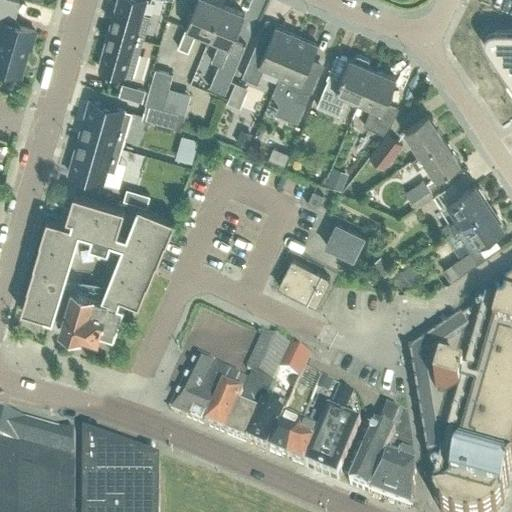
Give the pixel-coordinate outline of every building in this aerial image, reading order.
[(0,0),(0,6),(21,11),(23,0),(0,0)] [(143,38),(150,13),(143,11),(145,0),(117,0),(109,28),(143,38)] [(215,0),(196,0),(178,45),(188,49),(196,31),(209,36),(223,3),(215,0)] [(223,3),(209,36),(219,40),(211,59),(219,62),(210,85),(225,91),(245,44),(233,39),(244,12),(223,3)] [(258,38),(242,75),(257,81),(264,66),(280,72),(296,34),(275,25),(268,42),(258,38)] [(484,36),(484,42),(486,45),(511,84),(511,27),(495,28),(491,29),(488,30),(484,36)] [(132,75),(143,38),(109,28),(98,66),(132,75)] [(280,72),(273,89),(287,95),(280,110),(299,118),(319,71),(308,66),(317,43),(296,34),(280,72)] [(1,63),(38,63),(38,53),(15,53),(15,46),(1,45),(1,63)] [(358,53),(352,57),(349,56),(338,82),(328,78),(317,104),(338,113),(346,94),(360,100),(374,67),(370,65),(368,58),(358,53)] [(155,66),(145,101),(147,102),(163,106),(173,71),(155,66)] [(397,77),(374,67),(360,100),(371,105),(363,124),(383,132),(391,123),(398,106),(386,101),(397,77)] [(89,98),(79,134),(122,146),(132,110),(89,98)] [(146,105),(142,117),(181,128),(185,113),(163,106),(147,102),(146,105)] [(405,129),(420,152),(444,137),(428,114),(405,129)] [(369,155),(384,166),(403,142),(388,130),(369,155)] [(79,134),(68,171),(104,181),(107,168),(115,170),(118,160),(122,146),(79,134)] [(427,162),(437,177),(460,161),(444,137),(420,152),(420,153),(410,159),(417,169),(427,162)] [(433,193),(424,180),(406,192),(415,205),(433,193)] [(125,182),(121,193),(149,203),(152,192),(125,182)] [(454,228),(489,205),(475,183),(440,207),(449,220),(443,224),(448,232),(454,228)] [(323,193),(313,188),(307,202),(316,207),(323,193)] [(48,217),(41,240),(41,241),(35,263),(35,264),(29,286),(29,287),(23,308),(23,309),(23,310),(45,316),(53,319),(80,231),(124,244),(106,290),(103,296),(107,298),(107,299),(74,289),(62,328),(65,329),(65,333),(74,335),(76,333),(80,334),(80,332),(97,337),(97,336),(99,330),(115,335),(117,327),(118,327),(125,305),(119,303),(121,296),(139,303),(140,303),(148,282),(149,282),(157,262),(158,262),(158,261),(166,241),(167,241),(167,240),(176,219),(176,218),(175,218),(140,204),(139,204),(139,205),(128,234),(118,231),(125,208),(126,208),(125,208),(125,207),(75,192),(74,192),(74,193),(67,216),(67,217),(68,217),(73,219),(72,223),(49,217),(48,217)] [(504,226),(489,205),(454,228),(469,250),(490,236),(504,226)] [(362,234),(333,220),(323,243),(351,257),(362,234)] [(451,263),(440,270),(447,282),(457,276),(456,275),(477,261),(497,247),(490,236),(469,250),(451,263)] [(391,268),(382,254),(369,263),(378,277),(391,268)] [(276,283),(317,302),(329,276),(288,256),(276,283)] [(420,276),(409,262),(393,275),(403,289),(420,276)] [(511,288),(409,358),(433,502),(434,505),(435,508),(437,511),(501,511),(502,511),(503,508),(511,478),(511,288)] [(170,414),(246,445),(267,399),(273,385),(274,385),(279,373),(291,349),(263,337),(247,373),(252,376),(249,382),(240,378),(239,379),(214,366),(198,359),(170,414)] [(279,373),(293,379),(288,388),(294,395),(292,397),(293,398),(305,370),(306,371),(310,360),(291,349),(279,373)] [(171,379),(181,381),(186,359),(176,356),(171,379)] [(333,385),(321,379),(318,388),(317,390),(328,396),(333,385)] [(285,415),(284,414),(286,408),(276,403),(267,399),(246,445),(268,454),(272,446),(285,415)] [(385,409),(376,430),(395,438),(369,495),(412,511),(415,469),(408,420),(385,409)] [(337,482),(349,455),(361,427),(329,413),(325,421),(317,440),(304,468),(337,482)] [(302,422),(285,415),(272,446),(268,454),(286,462),(302,422)] [(304,469),(304,468),(317,440),(325,421),(313,416),(309,425),(302,422),(286,462),(304,469)] [(0,511),(55,511),(63,442),(0,429),(0,511)] [(369,496),(369,495),(395,438),(376,430),(350,487),(369,496)] [(83,511),(159,511),(160,467),(160,464),(84,436),(83,511)]
